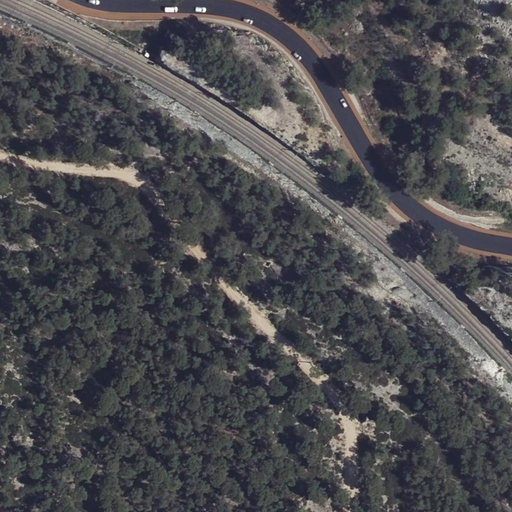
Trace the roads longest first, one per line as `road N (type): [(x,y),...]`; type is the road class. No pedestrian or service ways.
road 1 (track): [(338,511),(342,415),(318,375),(230,296),(158,201),(114,172),(0,158)]
road 2 (primary): [(511,248),(453,225),(396,181),(324,76),(275,30),(233,12),(163,0)]
